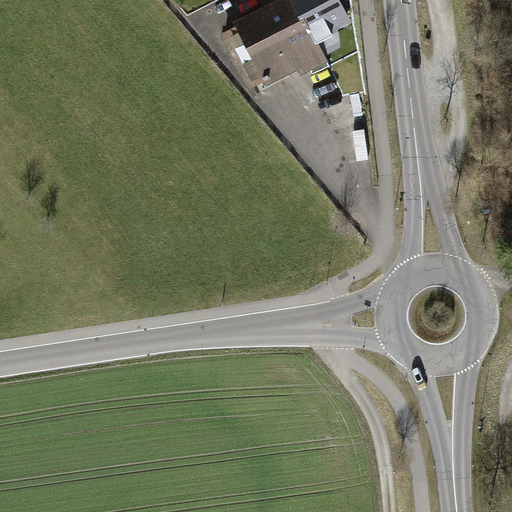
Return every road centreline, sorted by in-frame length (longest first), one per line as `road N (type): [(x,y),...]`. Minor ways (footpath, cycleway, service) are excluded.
road 1 (tertiary): [(0,364),(391,315)]
road 2 (track): [(338,320),(340,367),(381,428),(390,511)]
road 3 (tertiary): [(401,0),(422,174)]
road 4 (secondary): [(457,511),(440,361)]
